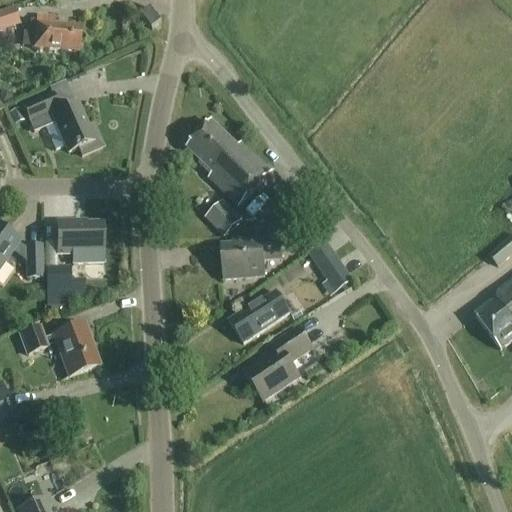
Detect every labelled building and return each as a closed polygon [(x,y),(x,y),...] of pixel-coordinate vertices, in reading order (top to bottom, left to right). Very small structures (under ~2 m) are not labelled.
[(0,13),(0,33),(20,27),(14,9),(0,13)] [(162,24),(151,9),(142,16),(153,30),(162,24)] [(56,19),(37,17),(35,50),(80,53),(82,29),(56,27),(56,19)] [(5,94),(0,95),(0,98),(3,106),(13,102),(11,97),(5,94)] [(63,113),(55,95),(25,108),(36,134),(59,124),(72,154),(81,150),(84,157),(105,148),(95,126),(90,129),(80,105),(63,113)] [(19,111),(10,115),(15,127),(24,123),(19,111)] [(238,148),(211,123),(187,149),(201,163),(199,165),(211,176),(208,179),(239,208),(272,173),(242,144),(238,148)] [(44,139),(54,163),(64,159),(54,135),(44,139)] [(220,199),(202,217),(225,240),(242,223),(220,199)] [(234,249),(222,250),(225,281),(265,278),(264,261),(282,260),(281,241),(309,238),(308,224),(256,228),(257,241),(234,243),(234,249)] [(86,227),(86,226),(58,227),(60,259),(103,257),(102,227),(86,227)] [(0,272),(11,257),(27,266),(27,282),(42,282),(41,249),(25,249),(0,231),(0,272)] [(499,270),(511,259),(511,241),(490,259),(499,270)] [(353,283),(333,253),(316,265),(337,294),(353,283)] [(70,282),(70,272),(46,273),(46,292),(47,310),(71,309),(71,306),(85,306),(84,282),(70,282)] [(496,304),(476,319),(501,353),(511,344),(511,281),(500,290),(496,304)] [(290,315),(276,293),(229,323),(243,345),(290,315)] [(40,332),(21,339),(29,359),(58,349),(70,381),(101,370),(84,327),(44,342),(40,332)] [(312,351),(297,329),(271,347),(275,354),(244,375),(263,404),(300,379),(290,365),(312,351)] [(0,434),(20,425),(2,384),(0,384),(0,434)] [(77,488),(77,511),(92,511),(92,488),(77,488)] [(41,511),(38,503),(18,511),(41,511)]
